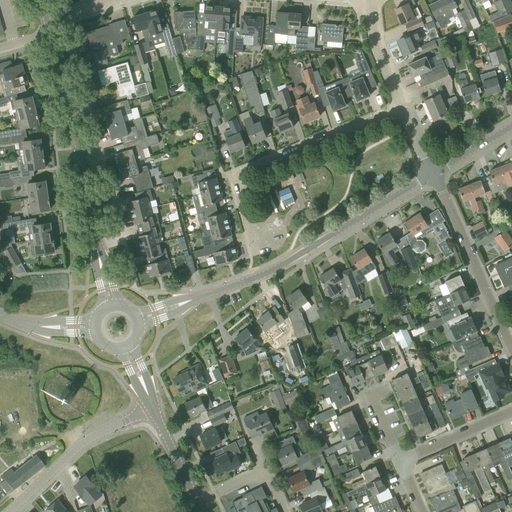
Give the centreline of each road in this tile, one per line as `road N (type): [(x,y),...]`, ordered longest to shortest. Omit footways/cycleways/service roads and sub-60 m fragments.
road 1 (residential): [(188,300),(268,271),(432,174)]
road 2 (residential): [(256,240),(240,185),(246,173),(403,109)]
road 3 (tertiary): [(98,254),(50,34)]
road 4 (residential): [(511,348),(432,174)]
road 5 (unclassified): [(7,511),(80,444),(153,405)]
road 6 (residential): [(401,461),(511,411)]
